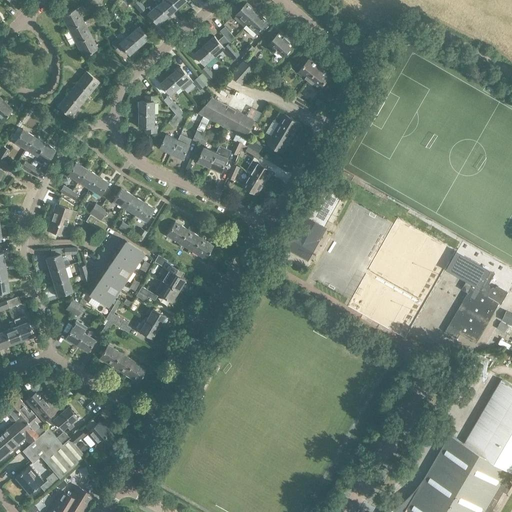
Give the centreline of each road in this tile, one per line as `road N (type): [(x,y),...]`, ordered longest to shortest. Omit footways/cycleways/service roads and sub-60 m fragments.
road 1 (residential): [(266,227),(357,81),(352,60),(284,0)]
road 2 (residential): [(48,354),(27,265),(32,216),(80,134),(116,120)]
road 3 (residential): [(155,420),(223,285),(266,227)]
road 4 (residential): [(266,227),(142,165),(116,120)]
road 5 (residential): [(476,369),(388,511)]
road 6 (residential): [(116,120),(123,84),(218,0)]
road 7 (residential): [(0,68),(26,92),(53,82),(52,50),(23,18)]
road 8 (residential): [(48,354),(155,420)]
